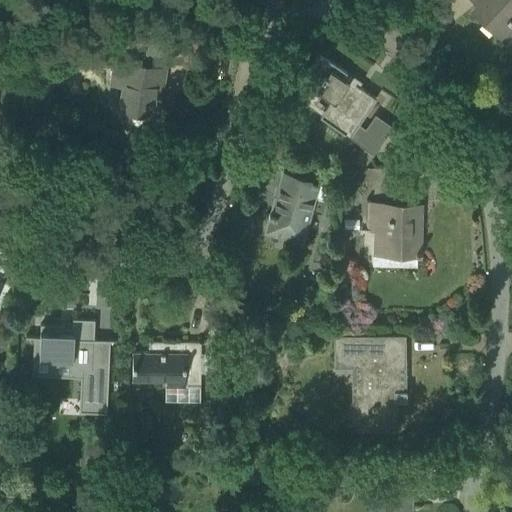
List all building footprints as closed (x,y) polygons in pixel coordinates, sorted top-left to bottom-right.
[(511,24),(508,21),(511,16),(511,0),(473,0),(478,4),(472,10),(506,42),(511,35),(511,24)] [(319,118),(336,129),(349,138),(376,99),(355,85),(353,87),(342,79),(346,73),(319,54),(301,80),(331,101),(319,118)] [(118,109),(128,111),(126,120),(129,123),(137,125),(141,122),(142,114),(157,116),(160,98),(154,97),(160,68),(112,59),(109,81),(122,84),(118,109)] [(27,104),(24,107),(24,116),(27,119),(31,119),(34,116),(34,107),(32,104),(27,104)] [(378,147),(365,138),(360,146),(373,154),(378,147)] [(319,184),(302,179),(283,174),(266,233),(303,243),(319,184)] [(412,236),(414,206),(394,205),(367,205),(366,231),(374,231),(373,265),(418,266),(418,255),(421,255),(421,252),(418,252),(419,236),(412,236)] [(34,336),(33,359),(71,360),(71,368),(81,369),(79,412),(106,413),(108,362),(92,361),(93,339),(94,319),(72,318),(72,325),(40,324),(39,336),(34,336)] [(354,428),(374,428),(394,428),(394,401),(406,401),(406,391),(398,391),(398,363),(403,363),(403,337),(383,337),(334,338),(334,365),(353,365),(354,428)] [(185,384),(200,385),(201,342),(148,342),(148,352),(132,352),(132,380),(166,381),(166,387),(185,387),(185,384)] [(410,511),(410,504),(406,505),(406,490),(420,489),(420,465),(400,466),(367,467),(368,511),(410,511)] [(244,503),(244,511),(258,511),(259,503),(244,503)]
